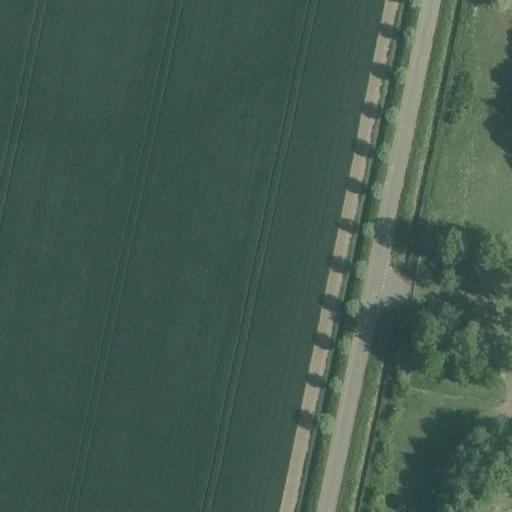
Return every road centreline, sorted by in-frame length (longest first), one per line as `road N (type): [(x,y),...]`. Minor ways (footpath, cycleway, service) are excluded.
road 1 (unclassified): [(323,511),(433,0)]
road 2 (track): [(373,281),(455,296),(511,220)]
